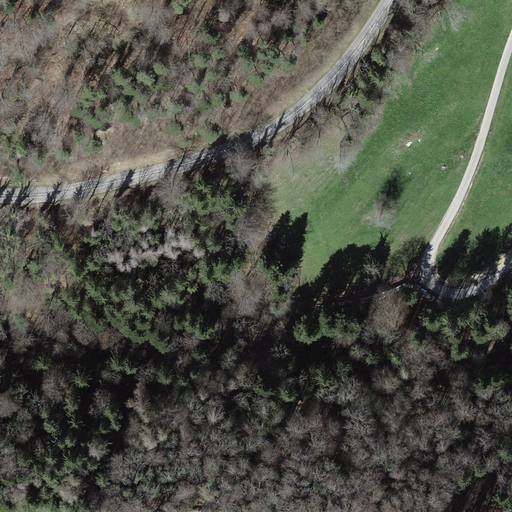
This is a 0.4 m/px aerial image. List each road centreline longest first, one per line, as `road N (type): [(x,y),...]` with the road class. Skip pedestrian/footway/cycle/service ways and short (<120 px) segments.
road 1 (secondary): [(390,0),(324,87),(266,131),(115,181),(0,195)]
road 2 (track): [(511,38),(470,170),(426,263),(435,285),(450,293),(479,288),(511,263)]
road 3 (track): [(102,0),(0,61)]
